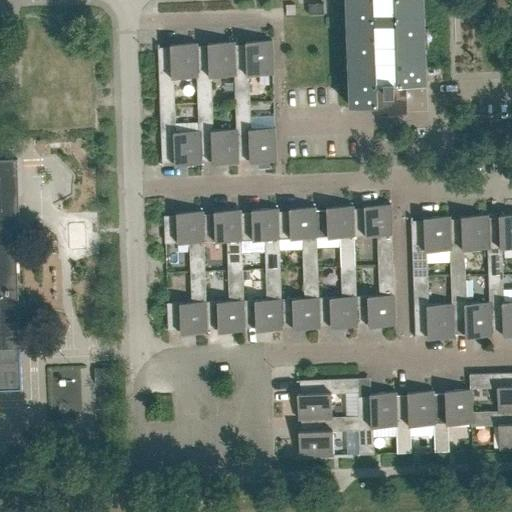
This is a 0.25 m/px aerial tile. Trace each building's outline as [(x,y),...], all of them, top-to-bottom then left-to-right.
[(350,105),(350,106),(376,105),(376,114),(406,113),(406,110),(400,110),(399,82),(427,81),(426,76),(423,0),(346,0),(347,16),(350,105)] [(309,14),(324,14),(323,3),(308,4),(309,14)] [(272,74),(273,100),(274,100),(273,74),(272,40),(254,41),(254,44),(234,44),(235,75),(234,75),(235,102),(250,101),(249,75),(272,74)] [(197,77),(198,103),(212,103),(211,76),(234,75),(235,75),(234,44),(234,41),(216,42),(216,45),(197,46),(196,46),(197,77)] [(159,44),(158,44),(160,105),(174,104),(173,77),(197,77),(196,46),(197,46),(197,43),(178,43),(179,46),(159,47),(159,44)] [(274,127),(274,100),(273,100),(274,127),(250,128),(250,101),(235,102),(236,128),(237,128),(238,159),(258,158),(258,162),(276,161),(275,127),(274,127)] [(213,129),(212,103),(198,103),(198,130),(199,130),(200,161),(201,161),(220,160),(220,163),(239,162),(238,159),(237,128),(236,128),(213,129)] [(183,164),(201,164),(201,161),(200,161),(199,130),(198,130),(175,131),(174,104),(160,105),(162,165),(163,165),(163,162),(183,161),(183,164)] [(70,163),(88,162),(87,142),(69,143),(70,163)] [(0,390),(22,390),(20,336),(20,331),(19,331),(15,225),(12,225),(12,213),(19,213),(17,159),(0,159),(0,390)] [(372,204),(372,208),(353,208),(354,236),(377,235),(378,265),(393,264),(390,204),(372,204)] [(335,206),(335,209),(315,210),(316,237),(340,236),(341,266),(355,266),(354,236),(353,208),(353,205),(335,206)] [(297,207),(297,210),(278,211),(279,239),(302,238),(303,268),(317,267),(316,237),(315,210),(315,207),(297,207)] [(259,208),(260,212),(240,212),(241,240),(264,239),(265,269),(280,268),(279,239),(278,211),(278,208),(259,208)] [(222,210),(222,213),(203,214),(204,241),(227,241),(228,270),(242,270),(241,240),(240,212),(240,209),(222,210)] [(165,242),(166,272),(167,272),(166,243),(189,242),(191,272),(205,271),(204,241),(203,214),(203,211),(185,211),(185,214),(164,215),(165,242)] [(507,217),(487,218),(488,248),(487,248),(488,275),(503,275),(502,248),(511,247),(511,213),(507,214),(507,217)] [(450,250),(451,276),(465,276),(464,249),(487,248),(488,248),(487,218),(487,214),(469,215),(469,218),(450,219),(449,219),(450,250)] [(426,251),(450,250),(449,219),(450,219),(450,216),(432,216),(432,220),(412,220),(412,217),(411,217),(413,278),(427,277),(426,251)] [(377,325),(395,325),(393,264),(378,265),(379,295),(356,295),(357,323),(377,322),(377,325)] [(339,327),(357,326),(357,323),(356,295),(355,266),(341,266),(342,296),(319,297),(320,324),(339,324),(339,327)] [(320,328),(320,324),(319,297),(317,267),(303,268),(304,297),(281,298),(282,326),(301,325),(302,328),(320,328)] [(264,329),(282,329),(282,326),(281,298),(280,268),(265,269),(267,299),(243,300),(244,327),(264,326),(264,329)] [(244,327),(243,300),(242,270),(228,270),(229,300),(206,301),(207,328),(226,328),(226,331),(244,330),(244,327)] [(207,328),(206,301),(205,271),(191,272),(192,301),(168,302),(167,272),(166,272),(168,302),(167,302),(168,330),(189,329),(189,332),(207,332),(207,328)] [(511,300),(504,301),(503,275),(488,275),(489,302),(490,302),(491,332),(492,332),(511,332),(511,335),(511,334),(511,300)] [(489,302),(466,302),(465,276),(451,276),(452,303),(453,334),(454,334),(473,333),(474,336),(492,335),(492,332),(491,332),(490,302),(489,302)] [(452,303),(428,304),(427,277),(413,278),(415,338),(417,338),(416,335),(436,334),(436,337),(454,337),(454,334),(453,334),(452,303)] [(111,368),(95,368),(96,385),(112,384),(111,368)] [(511,372),(469,374),(470,388),(471,388),(497,387),(498,410),(498,411),(511,410),(511,372)] [(297,400),(298,419),(301,418),(332,417),(332,416),(331,393),(357,392),(358,392),(358,378),(297,380),(297,381),(300,381),(301,400),(297,400)] [(433,424),(434,451),(449,451),(448,424),(471,423),(472,423),(471,411),(472,411),(471,388),(470,388),(470,389),(453,389),(453,393),(434,393),(433,393),(434,424),(433,424)] [(396,426),(397,453),(411,452),(410,425),(433,424),(434,424),(433,393),(434,393),(434,390),(415,391),(416,394),(396,395),(395,395),(397,426),(396,426)] [(358,430),(359,454),(374,454),(373,426),(396,426),(397,426),(395,395),(396,395),(396,391),(378,392),(378,395),(359,396),(358,392),(357,392),(358,415),(359,415),(359,430),(358,430)] [(471,423),(471,426),(498,425),(499,449),(511,448),(511,410),(498,411),(498,410),(472,411),(471,411),(472,423),(471,423)] [(299,438),(299,456),(333,455),(333,431),(358,430),(359,430),(359,415),(358,415),(332,416),(332,417),(301,418),(302,438),(299,438)]
